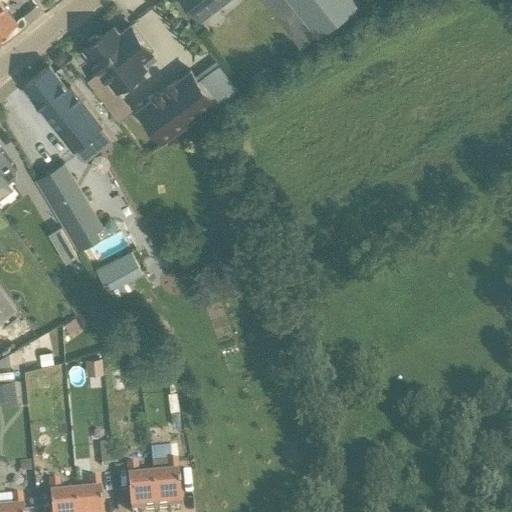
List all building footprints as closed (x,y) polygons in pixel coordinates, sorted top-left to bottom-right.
[(0,0),(0,35),(18,21),(0,0)] [(185,0),(195,13),(211,0),(185,0)] [(293,33),(308,22),(319,35),(358,5),(353,0),(290,0),(292,2),(277,13),(293,33)] [(153,52),(134,27),(131,23),(120,32),(115,24),(102,34),(94,33),(89,38),(88,45),(85,48),(101,68),(88,78),(120,119),(134,108),(118,88),(147,65),(143,60),(153,52)] [(71,88),(69,90),(49,65),(26,84),(86,159),(112,139),(71,88)] [(215,101),(191,69),(140,107),(163,139),(215,101)] [(15,144),(5,131),(0,134),(0,165),(11,185),(31,173),(15,144)] [(107,216),(99,221),(64,162),(38,178),(79,248),(106,232),(114,228),(107,216)] [(79,254),(70,239),(58,246),(67,261),(79,254)] [(144,272),(132,249),(97,268),(109,291),(144,272)] [(0,318),(16,306),(0,285),(0,318)] [(116,327),(105,332),(111,344),(122,339),(116,327)] [(41,354),(43,365),(54,363),(52,351),(41,354)] [(0,365),(11,364),(9,353),(0,357),(0,365)] [(103,357),(87,358),(89,373),(105,372),(103,357)] [(15,380),(0,381),(0,396),(17,395),(15,380)] [(171,407),(173,427),(182,426),(180,406),(171,407)] [(41,411),(32,412),(33,422),(42,421),(41,411)] [(43,423),(32,424),(34,446),(45,445),(43,423)] [(114,465),(111,444),(100,445),(101,459),(103,467),(114,465)] [(45,447),(34,448),(36,470),(48,468),(45,447)] [(155,480),(158,511),(183,509),(180,476),(179,462),(153,464),(153,466),(154,466),(155,480)] [(147,511),(158,511),(155,480),(139,480),(138,466),(129,467),(130,482),(129,482),(132,511),(147,511)] [(77,497),(78,511),(104,511),(103,494),(102,494),(101,479),(91,480),(93,495),(77,497)] [(78,511),(77,497),(63,498),(62,482),(52,483),(53,499),(52,499),(53,511),(78,511)] [(25,511),(23,495),(14,496),(14,511),(25,511)]
